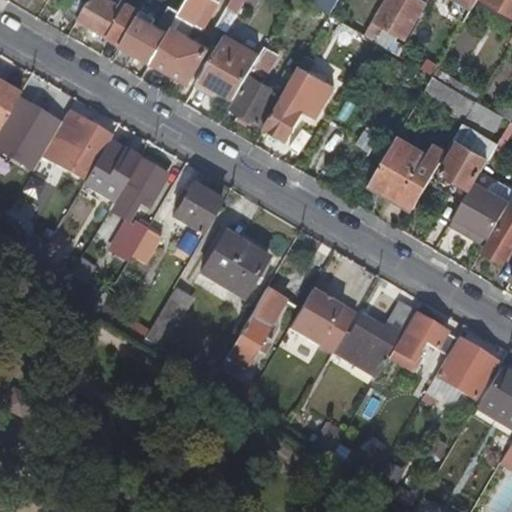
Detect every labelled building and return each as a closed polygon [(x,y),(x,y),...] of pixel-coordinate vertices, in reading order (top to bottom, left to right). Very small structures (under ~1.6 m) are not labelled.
[(75,0),(67,14),(77,19),(77,18),(86,2),(82,0),(75,0)] [(141,10),(122,0),(121,0),(119,4),(111,0),(87,0),(86,2),(77,18),(121,43),(141,10)] [(155,18),(141,10),(121,43),(151,61),(172,26),(179,13),(186,0),(175,0),(160,28),(152,23),(155,18)] [(122,0),(141,10),(145,2),(142,0),(122,0)] [(186,0),(179,13),(172,26),(151,61),(189,83),(209,48),(183,33),(191,20),(195,22),(201,11),(207,2),(207,0),(186,0)] [(231,0),(218,24),(228,30),(245,0),(231,0)] [(422,0),(387,0),(376,20),(373,19),(364,34),(375,40),(384,25),(405,37),(426,2),(422,0)] [(473,7),(460,0),(455,0),(449,11),(465,20),(473,7)] [(511,0),(485,0),(511,16),(511,0)] [(215,7),(207,2),(201,11),(210,16),(215,7)] [(339,39),(356,49),(364,34),(348,25),(339,39)] [(217,86),(235,97),(248,74),(259,55),(225,35),(198,82),(214,91),(217,86)] [(392,38),(387,47),(392,50),(399,55),(405,45),(392,38)] [(278,55),(264,47),(259,55),(248,74),(250,75),(232,107),(240,112),(251,119),(260,124),(279,92),(262,82),(278,55)] [(401,75),(409,60),(399,55),(392,50),(383,65),(401,75)] [(429,66),(426,70),(434,75),(437,70),(429,66)] [(465,83),(438,67),(437,70),(434,75),(461,91),(465,83)] [(456,106),(464,93),(461,91),(434,75),(426,89),(456,106)] [(280,98),(288,103),(299,83),(291,79),(280,98)] [(0,129),(17,100),(0,90),(0,129)] [(464,93),(456,106),(453,112),(466,119),(477,100),(464,93)] [(511,106),(496,97),(490,108),(511,120),(511,106)] [(288,103),(280,98),(263,126),(286,139),(302,111),(288,103)] [(238,117),(249,123),(251,119),(240,112),(238,117)] [(70,172),(86,181),(100,156),(111,138),(68,113),(54,137),(66,144),(69,139),(74,141),(71,147),(81,153),(70,172)] [(460,141),(488,157),(497,141),(464,122),(455,138),(460,141)] [(370,184),(413,208),(444,156),(431,148),(427,156),(397,138),(370,184)] [(488,158),(488,157),(460,141),(442,171),(470,188),(474,181),(488,158)] [(116,147),(111,156),(117,159),(123,150),(116,147)] [(138,160),(123,150),(117,159),(111,156),(108,160),(100,156),(86,181),(83,186),(113,204),(123,186),(138,160)] [(125,187),(123,186),(113,204),(109,210),(126,220),(140,196),(152,202),(167,176),(140,161),(125,187)] [(510,202),(474,181),(470,188),(463,200),(450,224),(485,245),(508,205),(510,202)] [(200,235),(220,201),(191,184),(171,219),(200,235)] [(511,198),(510,202),(508,205),(511,207),(486,250),(504,261),(507,256),(511,247),(511,198)] [(12,207),(0,199),(0,213),(1,214),(4,215),(7,217),(12,207)] [(118,250),(131,257),(147,230),(134,223),(118,250)] [(160,238),(147,230),(131,257),(144,266),(160,238)] [(252,282),(266,259),(224,234),(200,274),(243,299),(252,282)] [(39,262),(40,260),(35,257),(36,255),(37,252),(38,248),(23,239),(23,243),(23,248),(23,253),(21,257),(20,260),(18,263),(33,273),(39,262)] [(44,252),(38,248),(37,252),(36,255),(35,257),(40,260),(40,259),(44,252)] [(271,262),(266,259),(252,282),(258,285),(271,262)] [(52,270),(39,262),(33,273),(45,280),(52,270)] [(62,291),(68,280),(52,270),(45,280),(62,291)] [(103,295),(71,275),(69,278),(101,298),(103,295)] [(69,278),(68,280),(62,291),(94,311),(101,298),(69,278)] [(191,300),(173,290),(150,329),(167,340),(191,300)] [(284,301),(265,290),(226,359),(244,369),(256,348),(263,352),(270,340),(263,337),(284,301)] [(334,350),(354,316),(311,290),(288,330),(332,355),(334,350)] [(414,312),(400,304),(383,333),(354,316),(334,350),(377,376),(392,350),(397,341),(413,315),(414,312)] [(444,333),(413,315),(397,341),(392,350),(412,361),(422,343),(434,350),(444,333)] [(142,341),(148,333),(130,322),(125,330),(142,341)] [(150,329),(148,333),(142,341),(160,353),(167,340),(150,329)] [(444,333),(434,350),(446,357),(456,340),(444,333)] [(495,362),(457,339),(456,340),(446,357),(435,376),(474,398),(495,362)] [(210,384),(218,372),(211,368),(203,380),(210,384)] [(478,408),(511,428),(511,376),(500,370),(478,408)] [(355,413),(371,423),(386,398),(369,388),(355,413)] [(511,434),(511,428),(478,408),(472,418),(510,439),(511,434)] [(511,446),(501,466),(511,472),(511,446)] [(382,463),(376,481),(395,488),(402,469),(382,463)]
